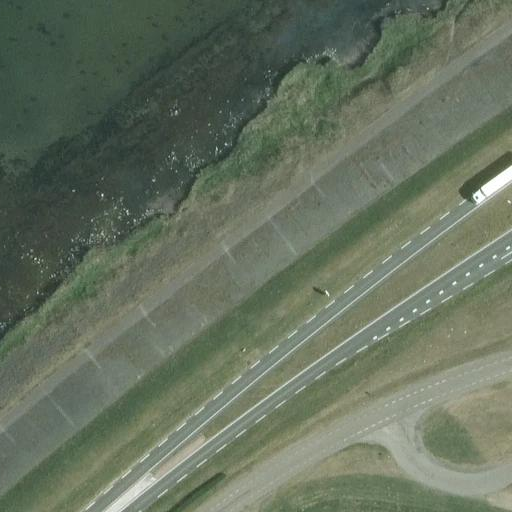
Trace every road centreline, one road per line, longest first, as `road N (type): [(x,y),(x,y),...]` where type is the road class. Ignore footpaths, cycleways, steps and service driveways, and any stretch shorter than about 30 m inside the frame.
road 1 (primary): [(511,179),(148,461),(103,511)]
road 2 (primary): [(125,511),(429,291),(511,240)]
road 3 (tertiary): [(220,511),(381,418),(511,364)]
